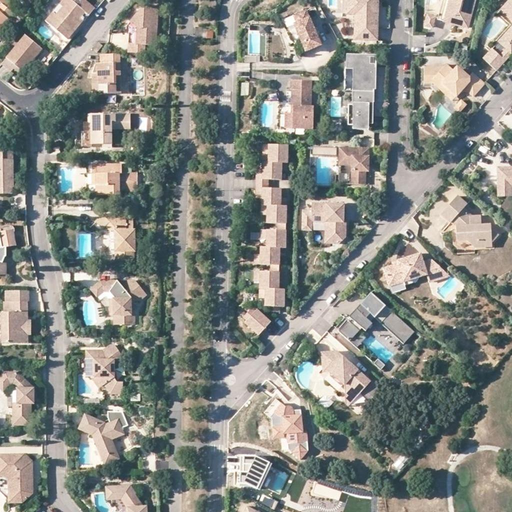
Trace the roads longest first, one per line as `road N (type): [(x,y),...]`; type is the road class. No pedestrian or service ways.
road 1 (residential): [(61,506),(55,320),(35,217),(35,116)]
road 2 (residential): [(218,368),(231,0)]
road 3 (residential): [(396,213),(398,0)]
road 4 (residential): [(263,362),(396,213)]
road 5 (residential): [(396,213),(511,87)]
road 6 (residential): [(35,116),(117,0)]
